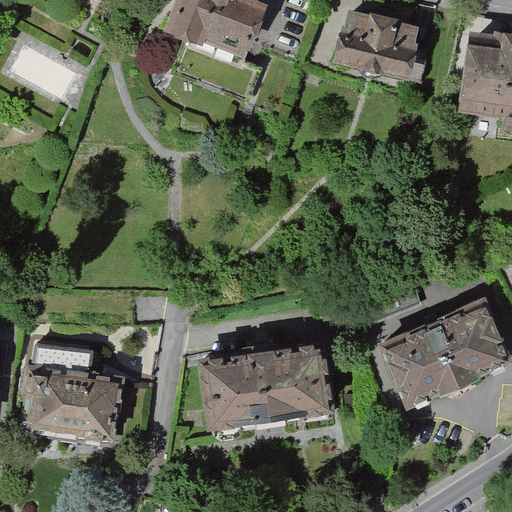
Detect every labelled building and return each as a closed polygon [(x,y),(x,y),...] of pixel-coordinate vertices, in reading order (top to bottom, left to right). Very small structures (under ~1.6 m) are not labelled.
[(183,0),(169,36),(198,47),(200,43),(243,59),(262,10),(237,0),(183,0)] [(421,32),(353,16),(341,66),(409,82),(421,32)] [(507,56),(473,52),(465,114),(509,120),(508,133),(511,133),(511,39),(509,39),(507,56)] [(484,302),(387,344),(411,398),(508,356),(484,302)] [(129,371),(96,367),(99,344),(45,337),(35,419),(121,430),(129,371)] [(322,345),(205,362),(214,426),(331,409),(322,345)] [(381,467),(328,474),(331,506),(385,497),(381,467)]
